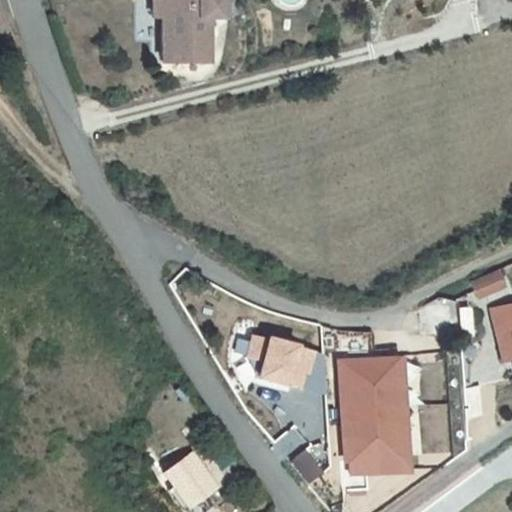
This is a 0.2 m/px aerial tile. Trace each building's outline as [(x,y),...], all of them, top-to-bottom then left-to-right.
[(151,0),(151,17),(159,17),(159,25),(160,61),(203,61),(203,17),(216,17),(216,0),(151,0)] [(159,17),(151,17),(151,24),(159,25),(159,17)] [(496,274),(470,286),(476,300),(502,287),(496,274)] [(511,307),(491,313),(503,362),(511,360),(511,307)] [(236,377),(296,392),(306,349),(246,334),(236,377)] [(375,366),(395,365),(396,347),(374,348),(375,366)] [(395,365),(375,366),(340,369),(342,422),(334,423),(335,436),(342,436),(344,474),(339,491),(361,490),(360,474),(360,464),(389,461),(388,444),(399,443),(398,422),(397,407),(396,387),(387,388),(386,370),(395,370),(395,365)] [(387,388),(396,387),(395,370),(386,370),(387,388)] [(397,407),(398,422),(407,422),(406,406),(397,407)] [(388,444),(389,461),(400,460),(399,443),(388,444)] [(298,451),(283,462),(300,485),(315,475),(298,451)] [(159,475),(165,484),(181,506),(208,489),(186,456),(159,475)] [(400,460),(389,461),(360,464),(360,474),(400,472),(400,460)] [(181,506),(165,484),(156,490),(172,511),(185,511),(212,495),(208,489),(181,506)]
